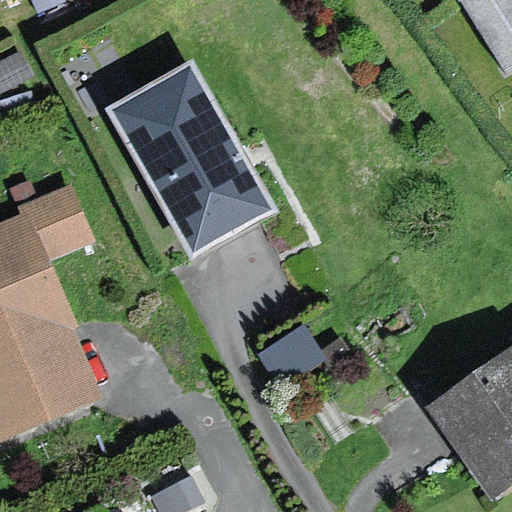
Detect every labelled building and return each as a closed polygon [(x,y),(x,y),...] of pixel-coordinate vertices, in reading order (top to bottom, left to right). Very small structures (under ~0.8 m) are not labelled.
[(511,0),(491,0),(511,35),(511,0)] [(275,224),(194,75),(107,122),(187,271),(275,224)] [(93,252),(71,196),(20,216),(25,229),(0,238),(0,449),(99,410),(44,271),(93,252)] [(306,319),(257,351),(286,396),(336,364),(306,319)] [(511,370),(439,419),(496,505),(511,494),(511,370)]
